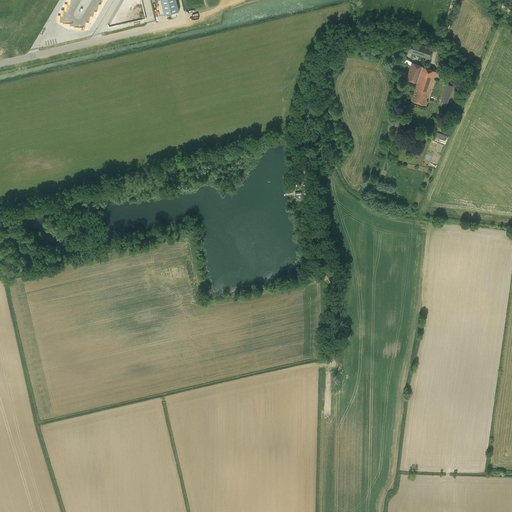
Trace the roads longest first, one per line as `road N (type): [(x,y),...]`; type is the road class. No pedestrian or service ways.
road 1 (unclassified): [(6,352),(374,262),(415,264)]
road 2 (track): [(309,156),(307,125),(0,206)]
road 3 (unclassified): [(415,264),(382,511)]
road 4 (track): [(439,38),(389,24),(342,33),(314,89),(307,125)]
road 5 (unclassified): [(186,19),(0,63)]
road 6 (unclassified): [(477,85),(420,227),(415,264)]
road 7 (unclassified): [(53,511),(6,352)]
